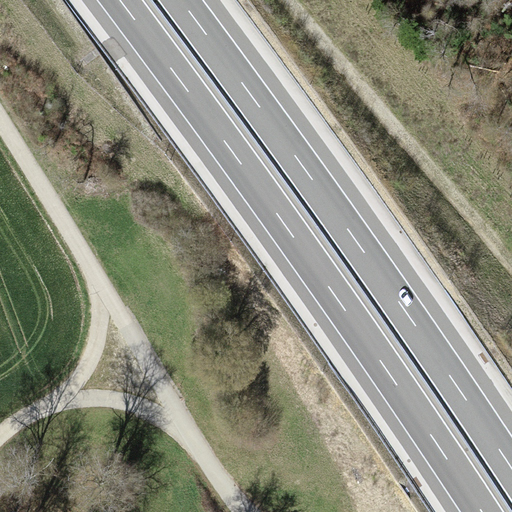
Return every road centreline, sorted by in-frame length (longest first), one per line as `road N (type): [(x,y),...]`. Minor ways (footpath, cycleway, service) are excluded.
road 1 (motorway): [(119,0),(481,511)]
road 2 (motorway): [(511,470),(179,0)]
road 3 (track): [(0,116),(185,423)]
road 4 (track): [(511,264),(292,0)]
road 5 (track): [(185,423),(123,401),(61,400),(0,443)]
road 6 (track): [(61,400),(87,367),(104,291)]
